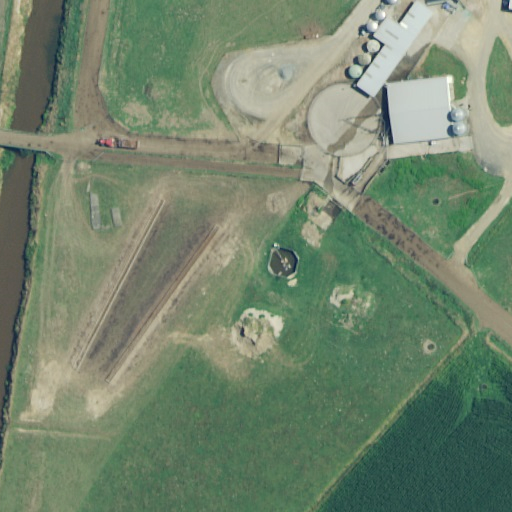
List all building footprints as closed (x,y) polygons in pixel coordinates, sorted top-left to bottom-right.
[(387,44),(361,81),(358,85),(374,97),(434,13),(416,0),(398,25),(389,19),(402,1),(401,0),(385,0),(365,29),(376,37),(387,44)] [(363,51),(373,58),(381,46),(372,39),(363,51)] [(355,62),(365,69),(373,58),(363,51),(355,62)] [(365,69),(355,62),(348,72),(357,79),(365,69)] [(465,105),(452,106),(448,78),(389,85),(396,144),(456,137),(468,135),(465,105)]
